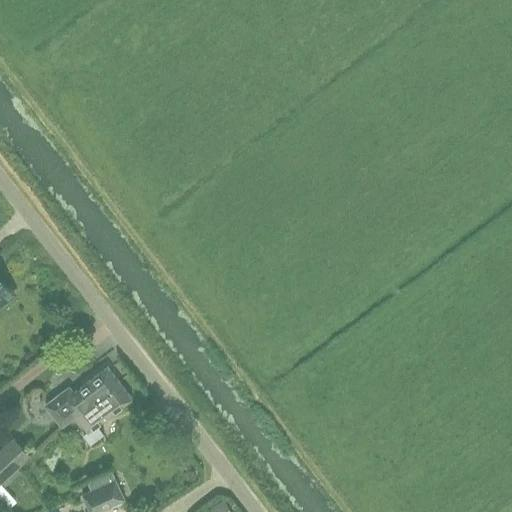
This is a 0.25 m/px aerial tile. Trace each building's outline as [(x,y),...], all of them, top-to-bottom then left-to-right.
[(0,301),(0,296),(9,290),(0,278),(0,301)] [(76,416),(120,383),(108,367),(67,398),(63,392),(46,405),(62,426),(76,416)] [(132,399),(120,383),(76,416),(88,432),(89,431),(98,425),(132,399)] [(13,437),(0,449),(0,484),(31,457),(13,437)] [(82,495),(90,511),(97,511),(125,499),(115,479),(82,495)]
